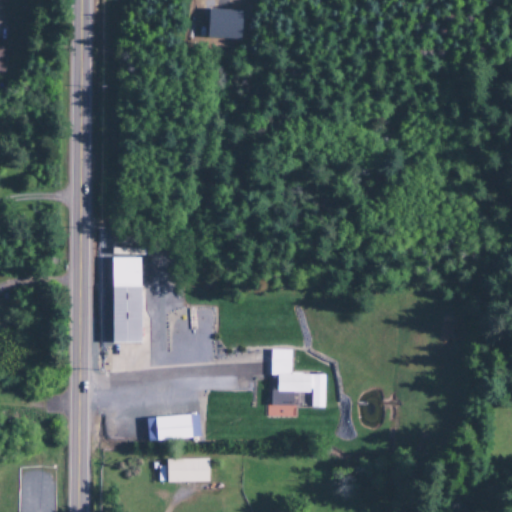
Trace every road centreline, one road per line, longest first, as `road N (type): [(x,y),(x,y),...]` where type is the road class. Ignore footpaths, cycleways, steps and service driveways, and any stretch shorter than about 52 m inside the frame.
road 1 (trunk): [(76,511),(76,206)]
road 2 (trunk): [(76,206),(80,0)]
